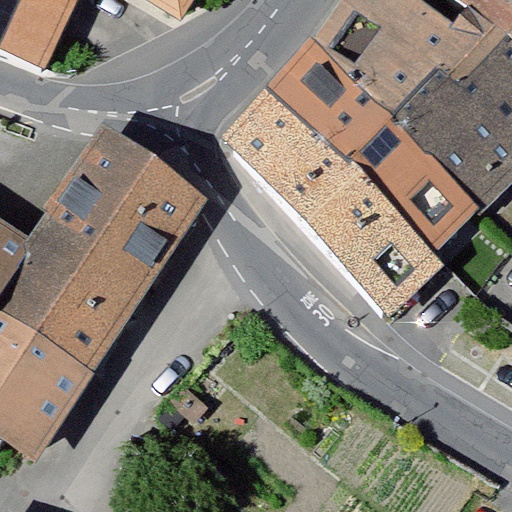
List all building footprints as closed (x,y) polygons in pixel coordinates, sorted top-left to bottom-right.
[(108,0),(171,0),(207,15),(212,0),(0,0),(0,58),(67,82),(108,0)] [(372,0),(249,150),(417,316),(511,208),(511,66),(423,0),(372,0)] [(511,0),(466,0),(511,36),(511,0)] [(0,462),(27,479),(193,236),(92,172),(24,278),(0,311),(0,462)] [(0,261),(0,311),(24,278),(0,261)]
